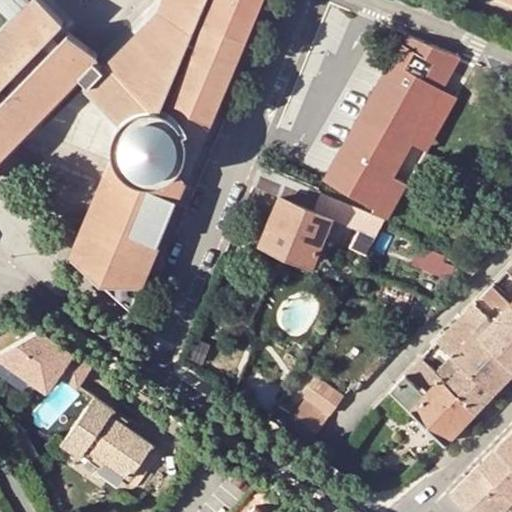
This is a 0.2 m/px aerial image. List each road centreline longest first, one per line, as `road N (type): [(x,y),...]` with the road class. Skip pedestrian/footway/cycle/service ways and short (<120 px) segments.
road 1 (residential): [(304,0),(147,355),(336,511)]
road 2 (residential): [(368,0),(511,59)]
road 3 (residential): [(423,496),(511,408)]
